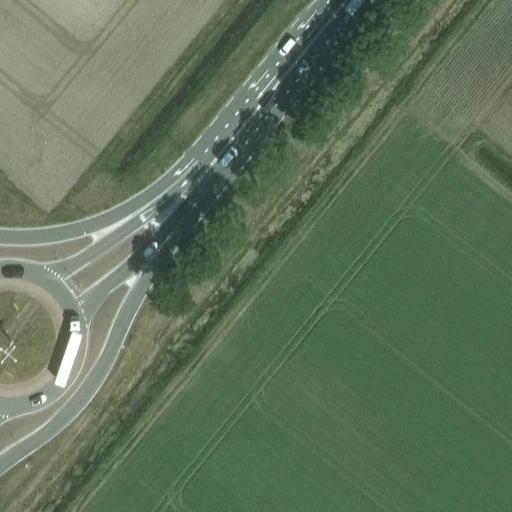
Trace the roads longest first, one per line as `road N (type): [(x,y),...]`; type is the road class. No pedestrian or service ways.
road 1 (primary): [(0,469),(93,386),(126,314),(215,175)]
road 2 (trunk): [(202,165),(101,224),(0,238)]
road 3 (primary): [(76,324),(215,175)]
road 4 (primary): [(202,165),(140,221),(47,281)]
road 5 (primary): [(348,0),(235,137)]
road 6 (primary): [(3,406),(41,399),(63,380),(76,324)]
